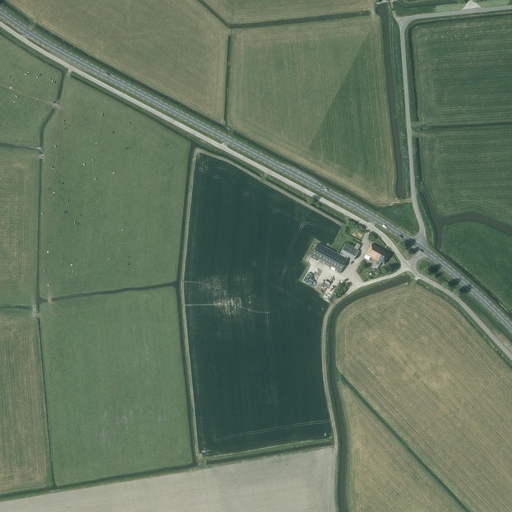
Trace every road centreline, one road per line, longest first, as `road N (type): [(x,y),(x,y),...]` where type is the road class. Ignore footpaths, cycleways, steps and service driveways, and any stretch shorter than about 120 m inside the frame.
road 1 (primary): [(419,247),(0,10)]
road 2 (unclassified): [(407,265),(358,219),(0,23)]
road 3 (unclassified): [(419,247),(404,25),(414,17),(511,6)]
road 4 (unclassified): [(511,358),(460,302),(407,265)]
road 5 (primary): [(511,329),(419,247)]
